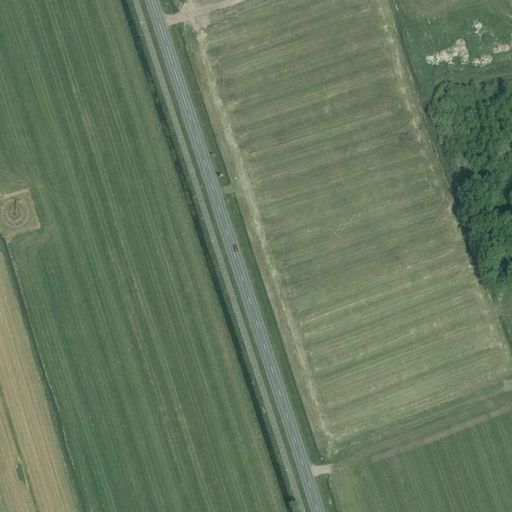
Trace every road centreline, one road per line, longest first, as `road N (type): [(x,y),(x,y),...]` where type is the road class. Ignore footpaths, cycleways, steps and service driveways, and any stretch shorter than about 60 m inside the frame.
road 1 (primary): [(318,511),(204,163)]
road 2 (primary): [(142,0),(180,127),(204,163)]
road 3 (primary): [(204,163),(161,32)]
